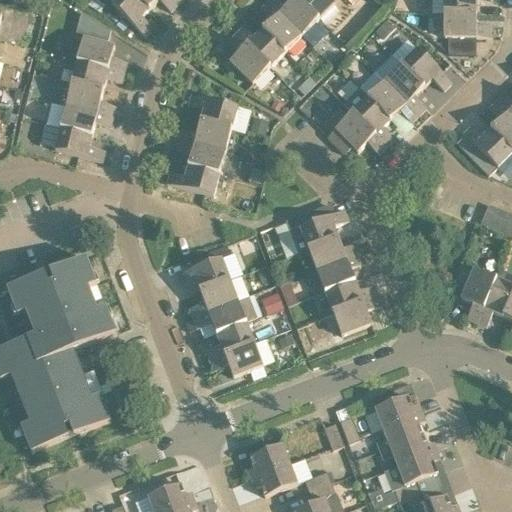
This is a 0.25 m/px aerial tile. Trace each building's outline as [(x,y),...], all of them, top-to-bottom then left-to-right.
[(94,0),(87,0),(85,5),(100,15),(105,7),(94,0)] [(143,21),(151,13),(138,0),(117,0),(111,6),(145,41),(154,32),(143,21)] [(170,0),(138,0),(151,13),(160,4),(171,16),(179,8),(170,0)] [(186,0),(170,0),(179,8),(187,0),(186,0)] [(303,38),(318,23),(295,0),(294,0),(287,8),(279,0),(272,0),(268,4),(303,38)] [(295,0),(318,23),(336,6),(329,0),(295,0)] [(493,6),(492,0),(444,0),(444,17),(477,17),(477,6),(493,6)] [(286,55),(303,38),(268,4),(260,13),(271,23),(263,31),(286,55)] [(107,48),(111,35),(111,33),(82,15),(76,39),(84,41),(78,65),(125,76),(127,65),(112,62),(115,50),(107,48)] [(477,29),(477,17),(444,17),(443,41),(492,41),(493,29),(477,29)] [(395,31),(387,23),(375,35),(383,44),(395,31)] [(270,70),(286,55),(263,31),(255,40),(244,29),(236,37),(270,70)] [(253,87),(270,70),(236,37),(228,45),(239,56),(230,65),(253,87)] [(418,51),(400,68),(424,91),(432,83),(443,94),(452,86),(418,51)] [(72,86),(104,95),(107,83),(122,87),(125,76),(78,65),(72,86)] [(400,68),(384,84),(419,119),(427,111),(416,100),(424,91),(400,68)] [(339,71),(333,77),(340,84),(346,78),(339,71)] [(318,75),(315,76),(311,79),(317,85),(322,79),(318,75)] [(304,98),(316,85),(309,78),(297,91),(304,98)] [(419,119),(384,84),(369,100),(368,100),(391,124),(400,115),(411,126),(419,119)] [(67,108),(114,120),(116,110),(101,106),(104,95),(72,86),(67,108)] [(352,116),(386,151),(394,143),(383,132),(391,124),(368,100),(369,100),(359,91),(342,107),(352,116)] [(16,94),(14,102),(21,103),(23,95),(16,94)] [(497,104),(511,118),(511,104),(504,96),(497,104)] [(200,124),(232,133),(238,111),(191,98),(188,109),(203,113),(200,124)] [(270,110),(278,115),(283,107),(275,102),(270,110)] [(491,131),(511,151),(511,118),(497,104),(488,112),(500,123),(491,131)] [(61,131),(93,139),(96,127),(111,131),(114,120),(67,108),(61,131)] [(17,118),(5,115),(3,122),(15,125),(17,118)] [(386,151),(352,116),(335,133),(336,133),(328,141),(345,158),(353,151),(358,156),(367,147),(378,159),(386,151)] [(269,124),(253,120),(249,137),(264,141),(269,124)] [(226,156),(232,133),(200,124),(197,136),(182,132),(179,143),(226,156)] [(42,146),(54,149),(58,131),(46,128),(42,146)] [(498,172),(511,157),(511,151),(491,131),(483,140),(472,128),(463,137),(482,156),(473,164),(489,179),(497,171),(498,172)] [(93,139),(61,131),(55,154),(103,166),(106,154),(90,151),(93,139)] [(188,169),(220,178),(226,156),(179,143),(176,153),(191,157),(188,169)] [(214,201),(220,178),(188,169),(184,180),(169,176),(166,187),(214,201)] [(264,174),(252,171),(249,183),(261,186),(264,174)] [(298,257),(308,253),(339,241),(335,230),(350,224),(346,214),(334,218),(330,208),(286,225),(290,235),(289,235),(298,257)] [(490,232),(498,213),(487,208),(479,227),(490,232)] [(501,236),(509,217),(498,213),(490,232),(501,236)] [(511,240),(511,218),(509,217),(501,236),(511,240)] [(308,253),(316,275),(362,257),(359,247),(344,253),(339,241),(308,253)] [(325,296),(356,284),(352,273),(366,267),(362,257),(316,275),(325,296)] [(195,284),(199,294),(231,283),(223,261),(176,279),(181,290),(195,284)] [(12,378),(21,401),(30,426),(22,429),(32,456),(112,425),(102,398),(93,401),(75,354),(117,338),(107,311),(98,315),(89,292),(98,289),(88,262),(8,293),(19,320),(27,316),(35,339),(37,341),(40,339),(43,349),(32,354),(27,342),(0,352),(0,380),(1,383),(12,378)] [(257,274),(262,285),(271,282),(266,270),(257,274)] [(476,326),(494,282),(473,273),(461,303),(472,308),(466,322),(476,326)] [(511,299),(511,289),(494,282),(476,326),(487,331),(493,317),(503,321),(511,299)] [(231,283),(199,294),(204,306),(189,312),(193,322),(239,304),(231,283)] [(333,318),(379,300),(375,290),(360,296),(356,284),(325,296),(333,318)] [(288,309),(297,306),(290,286),(281,289),(288,309)] [(268,318),(284,312),(278,296),(261,302),(268,318)] [(511,299),(503,321),(511,324),(511,330),(508,340),(511,341),(511,299)] [(250,300),(239,304),(193,322),(197,333),(212,327),(216,338),(248,326),(258,322),(250,300)] [(379,300),(333,318),(342,339),(372,327),(368,316),(383,310),(379,300)] [(189,335),(197,333),(193,322),(185,325),(189,335)] [(206,355),(210,364),(256,347),(248,326),(216,338),(220,349),(206,355)] [(281,351),(295,346),(291,337),(278,342),(281,351)] [(35,339),(27,342),(32,354),(43,349),(40,339),(37,341),(35,339)] [(256,347),(210,364),(214,375),(228,369),(233,381),(264,369),(256,347)] [(383,397),(373,401),(376,408),(385,404),(383,397)] [(372,436),(383,431),(383,433),(423,417),(420,409),(413,411),(409,400),(376,413),(377,415),(366,419),(372,436)] [(427,426),(423,417),(383,433),(388,444),(377,448),(380,457),(424,439),(420,429),(427,426)] [(341,426),(350,449),(361,445),(352,422),(341,426)] [(345,451),(336,428),(325,433),(334,455),(345,451)] [(394,461),(398,470),(384,475),(384,477),(438,455),(434,447),(428,449),(424,439),(380,457),(383,465),(394,461)] [(248,475),(252,485),(291,469),(283,449),(250,461),(255,473),(248,475)] [(416,486),(439,478),(435,467),(441,464),(438,455),(384,477),(391,494),(384,497),(382,491),(368,497),(373,511),(378,511),(398,505),(399,507),(421,498),(416,486)] [(291,469),(252,485),(255,493),(262,490),(266,501),(299,489),(291,469)] [(305,485),(310,496),(332,487),(328,476),(305,485)] [(342,511),(332,487),(310,496),(314,508),(303,511),(342,511)] [(149,501),(152,511),(178,511),(196,505),(192,497),(186,499),(181,488),(149,501)] [(421,498),(399,507),(401,511),(459,511),(457,507),(451,510),(446,499),(425,508),(421,498)]
